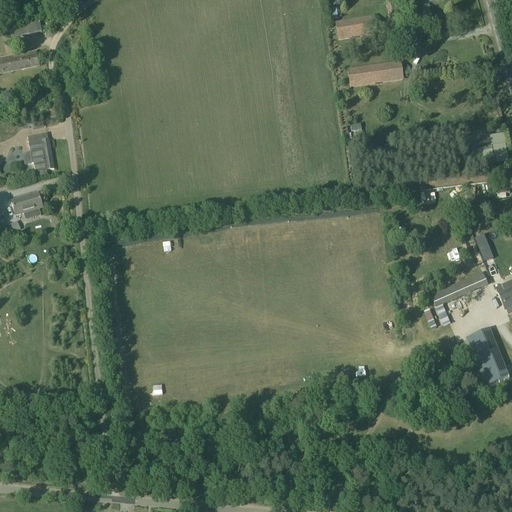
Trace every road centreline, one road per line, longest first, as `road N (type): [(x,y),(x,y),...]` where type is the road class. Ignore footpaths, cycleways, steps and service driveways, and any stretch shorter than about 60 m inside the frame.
road 1 (unclassified): [(106,497),(72,150),(54,64),(68,12),(82,0)]
road 2 (track): [(325,511),(406,350),(409,266)]
road 3 (unclassified): [(252,511),(106,497)]
